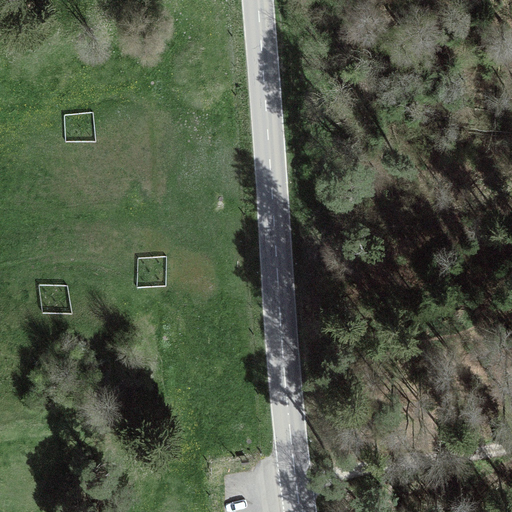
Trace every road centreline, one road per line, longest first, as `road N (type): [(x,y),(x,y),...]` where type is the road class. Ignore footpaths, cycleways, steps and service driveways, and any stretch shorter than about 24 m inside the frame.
road 1 (secondary): [(257,0),(300,511)]
road 2 (track): [(294,476),(511,445)]
